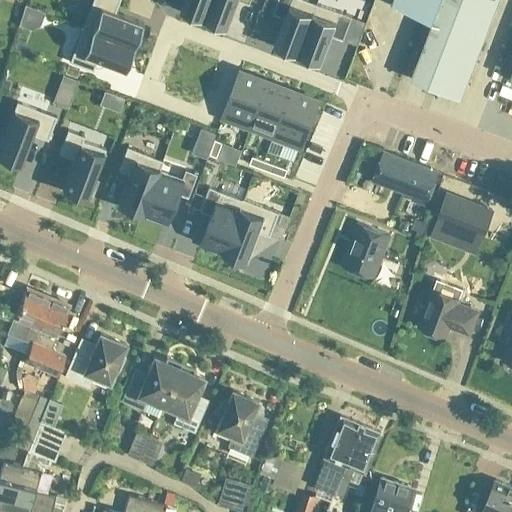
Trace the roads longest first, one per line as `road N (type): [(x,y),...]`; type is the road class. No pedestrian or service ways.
road 1 (tertiary): [(266,335),(0,222)]
road 2 (tertiary): [(511,439),(266,335)]
road 3 (residential): [(266,335),(364,102)]
road 4 (residential): [(237,54),(171,29),(146,95),(210,120)]
road 5 (residential): [(364,102),(511,158)]
road 6 (residential): [(364,102),(237,54)]
